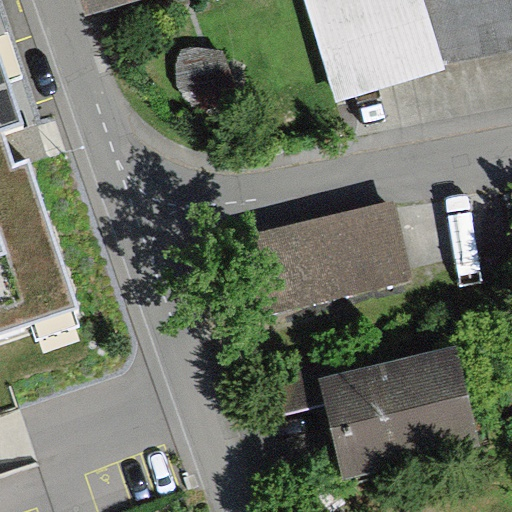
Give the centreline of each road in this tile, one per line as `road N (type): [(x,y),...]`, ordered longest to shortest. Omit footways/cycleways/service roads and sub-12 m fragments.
road 1 (residential): [(511,152),(133,214)]
road 2 (residential): [(133,214),(231,511)]
road 3 (residential): [(59,0),(133,214)]
